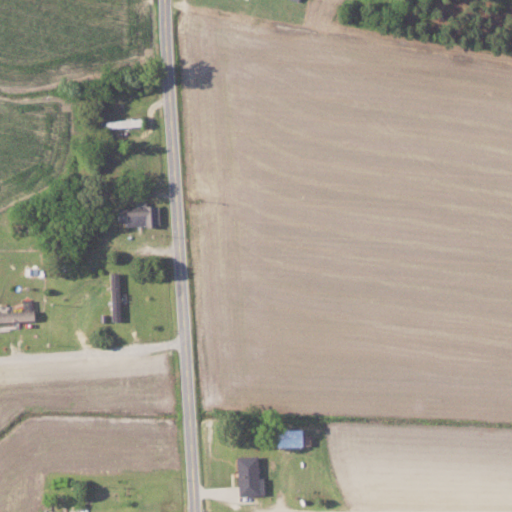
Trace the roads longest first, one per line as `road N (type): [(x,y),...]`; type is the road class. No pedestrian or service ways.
road 1 (tertiary): [(193,511),(163,0)]
road 2 (residential): [(0,358),(183,346)]
